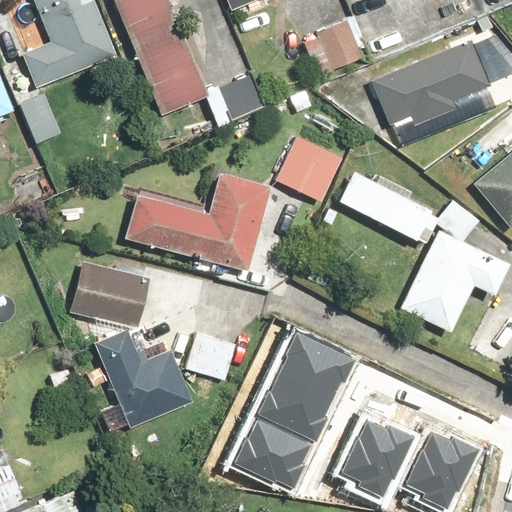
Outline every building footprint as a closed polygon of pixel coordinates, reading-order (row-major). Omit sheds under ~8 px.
[(114,59),(90,0),(29,0),(47,45),(21,56),(35,91),(114,59)] [(168,0),(109,0),(158,116),(208,96),(168,0)] [(223,0),(229,12),(260,0),(223,0)] [(352,18),(300,40),(316,75),(367,53),(352,18)] [(469,38),(372,77),(389,120),(409,112),(411,117),(452,101),(450,95),(486,81),(469,38)] [(0,117),(9,113),(0,89),(0,117)] [(41,91),(18,102),(36,142),(59,131),(41,91)] [(339,157),(296,137),(275,181),(318,201),(339,157)] [(511,152),(471,187),(510,232),(511,231),(511,152)] [(351,170),(337,199),(422,241),(436,212),(351,170)] [(133,196),(121,242),(247,275),(268,190),(216,177),(206,215),(133,196)] [(451,198),(436,218),(461,238),(476,218),(451,198)] [(436,233),(396,310),(450,337),(474,291),(493,301),(509,270),(436,233)] [(80,263),(67,314),(136,331),(149,280),(80,263)] [(126,331),(92,345),(127,429),(189,403),(168,352),(145,362),(142,354),(136,357),(126,331)] [(195,332),(184,365),(225,378),(235,346),(195,332)] [(297,335),(279,373),(338,400),(356,362),(297,335)] [(279,373),(260,413),(319,441),(338,400),(279,373)] [(367,417),(342,470),(362,479),(359,487),(385,499),(413,438),(367,417)] [(255,420),(237,462),(294,486),(312,445),(255,420)] [(430,432),(405,485),(425,494),(422,501),(444,511),(447,511),(475,453),(430,432)] [(79,511),(72,494),(30,511),(79,511)]
